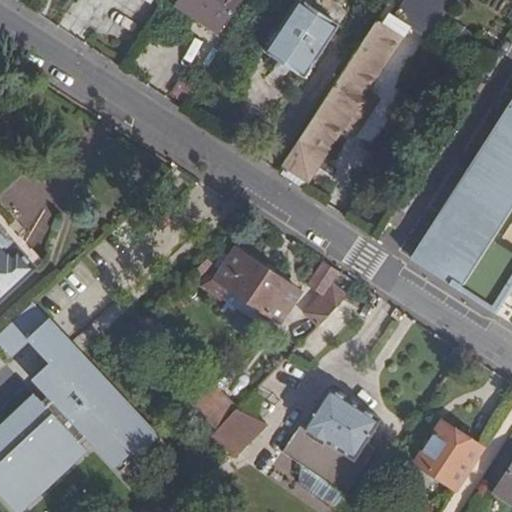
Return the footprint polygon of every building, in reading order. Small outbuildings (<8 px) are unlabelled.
[(181,0),(177,8),(218,33),(240,0),(181,0)] [(299,0),(265,53),(304,78),(349,13),(339,6),(338,0),(299,0)] [(390,0),(326,101),(357,122),(362,124),(376,102),(365,94),(401,40),(391,33),(399,22),(425,40),(452,0),(390,0)] [(194,95),(180,86),(173,96),(188,106),(194,95)] [(357,122),(326,101),(283,166),(309,182),(344,129),(350,133),(357,122)] [(511,104),(410,261),(496,317),(511,292),(511,253),(498,245),(511,222),(511,104)] [(410,186),(386,223),(394,228),(419,191),(410,186)] [(0,301),(35,269),(34,268),(16,249),(11,254),(7,250),(9,248),(0,237),(0,301)] [(225,255),(201,291),(221,305),(222,304),(260,328),(267,318),(280,326),(302,294),(236,250),(230,259),(225,255)] [(333,284),(340,274),(325,264),(310,288),(322,296),(305,315),(320,328),(360,287),(349,280),(341,289),(333,284)] [(29,302),(0,327),(0,349),(10,360),(49,324),(29,302)] [(42,397),(0,434),(0,475),(3,479),(0,482),(0,488),(20,511),(24,511),(50,489),(43,481),(49,476),(56,484),(93,451),(85,442),(91,437),(123,473),(162,439),(86,354),(82,357),(74,346),(38,378),(54,396),(48,401),(44,396),(42,397)] [(195,378),(180,392),(190,403),(204,388),(195,378)] [(210,381),(204,388),(190,403),(220,431),(240,410),(210,381)] [(385,424),(330,388),(304,428),(302,426),(284,453),(301,464),(299,485),(337,511),(378,452),(370,446),(385,424)] [(271,427),(240,410),(220,431),(213,439),(236,461),(271,427)] [(425,414),(390,470),(399,476),(435,421),(425,414)] [(419,464),(458,490),(483,450),(444,424),(419,464)] [(511,467),(494,495),(511,505),(511,467)]
